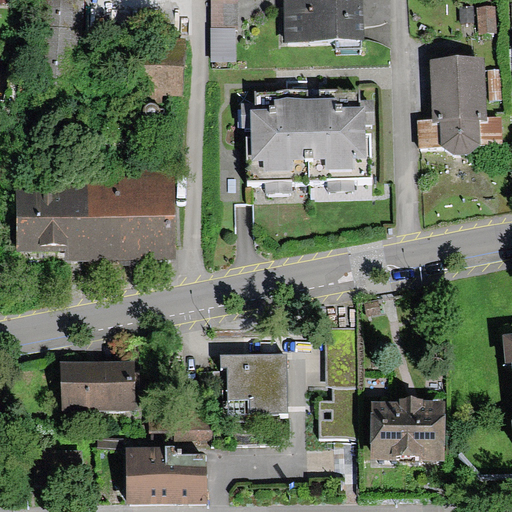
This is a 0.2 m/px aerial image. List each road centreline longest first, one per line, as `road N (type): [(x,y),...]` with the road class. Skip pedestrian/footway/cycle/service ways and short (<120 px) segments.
road 1 (residential): [(0,338),(411,255)]
road 2 (residential): [(399,0),(411,255)]
